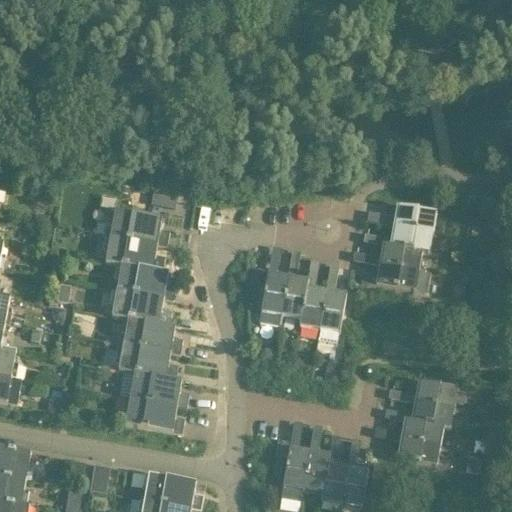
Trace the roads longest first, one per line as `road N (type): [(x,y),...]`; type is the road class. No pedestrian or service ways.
road 1 (residential): [(240,408),(215,275),(220,258),(236,239),(321,247)]
road 2 (residential): [(236,478),(0,435)]
road 3 (residential): [(240,408),(361,430),(367,389)]
